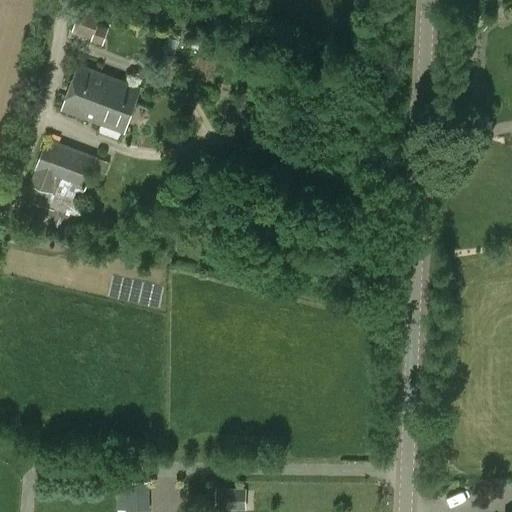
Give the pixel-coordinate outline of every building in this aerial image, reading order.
[(93,39),(101,16),(81,9),(72,32),(93,39)] [(79,65),(68,95),(92,104),(95,100),(105,103),(109,93),(134,103),(140,88),(79,65)] [(63,109),(123,132),(134,103),(109,93),(105,103),(95,100),(92,104),(68,95),(63,109)] [(80,204),(97,157),(47,138),(30,185),(80,204)] [(42,221),(47,208),(29,201),(24,214),(42,221)] [(125,511),(136,511),(149,511),(149,482),(126,482),(126,484),(117,484),(117,510),(126,510),(125,511)] [(246,510),(246,489),(216,489),(216,510),(246,510)]
